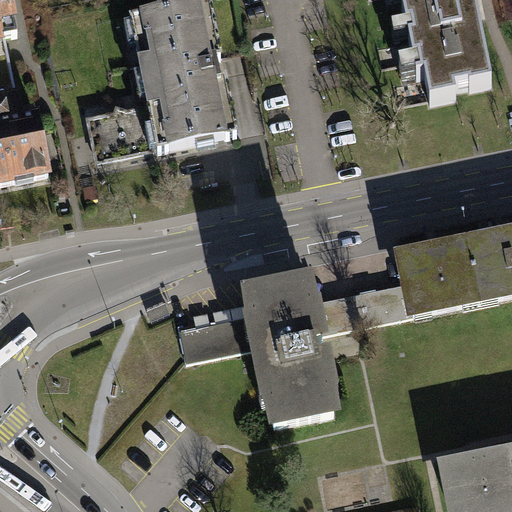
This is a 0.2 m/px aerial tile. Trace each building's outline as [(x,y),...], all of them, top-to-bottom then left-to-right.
[(7,0),(0,0),(0,49),(17,46),(7,0)] [(465,0),(403,0),(426,109),(485,96),(465,0)] [(204,13),(127,28),(143,111),(152,154),(153,158),(230,143),(204,13)] [(0,125),(16,122),(0,51),(0,125)] [(152,154),(143,111),(85,123),(93,167),(152,154)] [(0,197),(51,188),(37,118),(16,122),(0,125),(0,197)] [(511,303),(511,239),(466,249),(479,311),(511,303)] [(479,311),(466,249),(399,262),(404,286),(410,316),(412,325),(479,311)] [(404,286),(308,307),(305,294),(244,307),(247,322),(180,336),(186,364),(254,350),(271,431),(330,419),(313,337),(410,316),(404,286)] [(167,305),(148,313),(152,324),(171,316),(167,305)] [(511,511),(511,465),(510,457),(443,471),(452,511),(511,511)]
